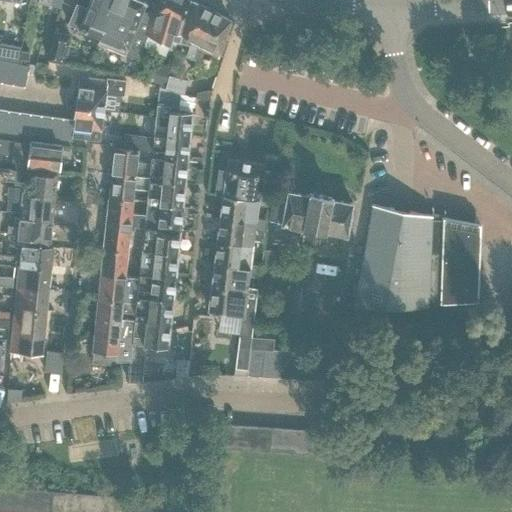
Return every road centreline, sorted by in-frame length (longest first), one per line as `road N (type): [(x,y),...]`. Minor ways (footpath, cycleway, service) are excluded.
road 1 (residential): [(333,406),(183,395),(0,421)]
road 2 (unclassified): [(511,183),(409,98),(390,9)]
road 3 (tertiary): [(390,9),(511,0)]
